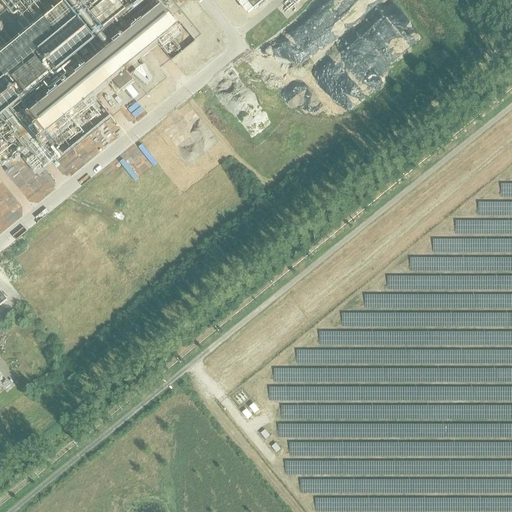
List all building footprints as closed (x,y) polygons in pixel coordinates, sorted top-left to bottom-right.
[(115,0),(97,15),(109,30),(129,15),(147,0),(115,0)] [(266,0),(265,0),(245,0),(254,10),(266,0)] [(31,115),(47,136),(113,82),(121,92),(125,89),(134,99),(139,95),(130,85),(134,82),(125,72),(132,66),(136,71),(134,75),(147,85),(150,82),(153,81),(145,65),(141,67),(138,62),(179,28),(162,8),(31,115)] [(75,9),(0,68),(0,136),(29,113),(108,51),(75,9)] [(172,59),(162,66),(171,79),(181,73),(172,59)] [(0,306),(7,300),(6,299),(8,298),(6,295),(3,291),(1,293),(0,291),(0,306)] [(17,385),(10,377),(2,383),(9,391),(17,385)]
